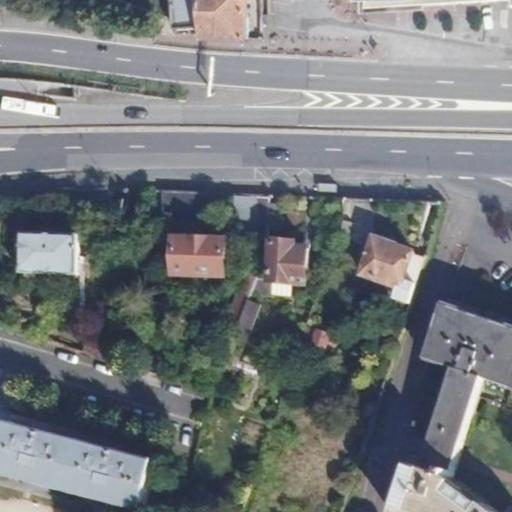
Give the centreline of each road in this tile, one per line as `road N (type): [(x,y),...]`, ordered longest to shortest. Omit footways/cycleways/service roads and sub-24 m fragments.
road 1 (primary): [(511,85),(294,76),(0,49)]
road 2 (secondary): [(511,113),(0,113)]
road 3 (primary): [(19,149),(459,154)]
road 4 (residential): [(459,154),(454,231),(405,376),(384,511)]
road 5 (residential): [(0,352),(190,414)]
